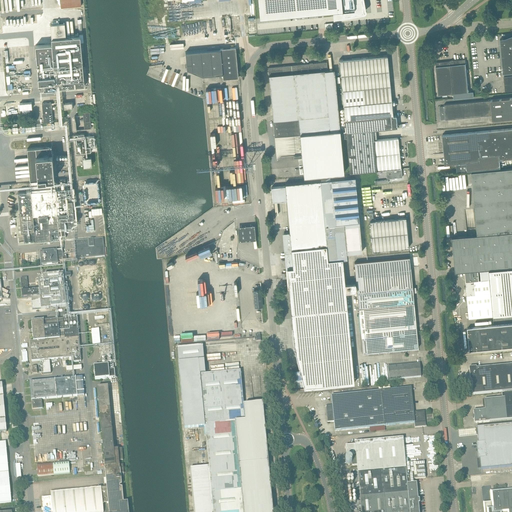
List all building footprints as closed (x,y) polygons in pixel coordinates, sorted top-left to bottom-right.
[(1,0),(2,10),(12,9),(12,7),(8,7),(8,0),(1,0)] [(258,0),(260,17),(342,10),(343,16),(363,12),(364,10),(362,0),(258,0)] [(210,1),(169,3),(170,22),(211,19),(210,1)] [(44,76),(45,86),(44,87),(44,88),(45,89),(84,86),(80,36),(66,37),(65,23),(55,24),(50,24),(52,38),(51,38),(55,75),(44,76)] [(511,34),(510,35),(506,37),(505,37),(504,37),(502,38),(500,38),(504,72),(504,75),(505,90),(511,89),(511,34)] [(238,77),(235,47),(220,49),(185,52),(187,69),(203,76),(223,74),(223,79),(238,77)] [(387,55),(339,60),(342,90),(390,86),(387,55)] [(436,62),(436,67),(438,95),(453,93),(454,98),(474,97),(473,92),(468,92),(465,60),(450,61),(436,63),(436,62)] [(300,133),(301,152),(304,177),(344,173),(340,129),(334,70),(327,70),(327,62),(313,63),(312,63),(309,63),(309,64),(268,67),(269,75),(274,135),(300,133)] [(390,86),(342,90),(343,105),(392,101),(390,86)] [(490,100),(449,104),(444,104),(444,106),(440,107),(441,120),(445,119),(492,115),(492,120),(511,117),(511,97),(490,100)] [(392,101),(343,105),(350,173),(376,170),(373,140),(373,130),(397,127),(396,115),(393,116),(392,101)] [(44,123),(53,122),(51,102),(42,103),(44,123)] [(7,116),(14,116),(14,106),(6,106),(7,116)] [(91,128),(90,115),(75,116),(76,130),(91,128)] [(511,158),(511,128),(442,135),(445,165),(459,163),(459,171),(468,170),(501,167),(500,160),(511,158)] [(76,153),(81,153),(91,152),(90,147),(85,147),(84,134),(74,135),(76,153)] [(386,170),(401,168),(398,138),(373,140),(376,170),(386,170)] [(60,238),(66,238),(65,228),(74,227),(71,187),(69,187),(69,185),(65,186),(65,188),(61,189),(61,186),(55,186),(52,147),(27,149),(31,191),(18,192),(21,232),(23,231),(24,242),(60,239),(60,238)] [(401,168),(386,170),(387,179),(402,177),(401,168)] [(511,168),(472,172),(478,235),(452,237),(455,272),(465,271),(465,276),(479,275),(478,270),(481,270),(482,274),(485,274),(485,269),(489,269),(511,266),(511,168)] [(300,370),(292,372),(296,388),(354,383),(342,258),(346,258),(346,253),(362,251),(354,177),(285,183),(285,186),(271,187),(273,201),(287,200),(290,232),(284,233),(286,253),(292,252),(293,267),(287,268),(287,273),(282,273),(283,273),(283,278),(282,278),(288,278),(295,348),(300,370)] [(373,212),(369,213),(372,251),(409,248),(406,217),(373,220),(373,212)] [(77,261),(82,261),(83,261),(83,259),(95,257),(105,256),(103,238),(79,241),(74,241),(75,249),(71,250),(72,260),(77,259),(77,261)] [(40,252),(41,266),(42,266),(58,264),(58,261),(63,261),(63,260),(67,260),(66,255),(63,255),(62,251),(57,252),(57,250),(40,252)] [(354,263),(357,292),(362,353),(418,348),(410,257),(354,263)] [(489,274),(493,316),(511,313),(511,266),(489,269),(489,274)] [(28,288),(27,277),(20,278),(21,288),(22,288),(22,291),(22,298),(40,296),(41,309),(66,306),(63,274),(64,274),(59,274),(59,273),(48,274),(48,275),(48,276),(38,277),(39,290),(28,291),(27,288),(28,288)] [(105,295),(104,289),(103,273),(79,276),(82,308),(88,308),(87,307),(106,305),(105,299),(108,298),(107,295),(105,295)] [(479,275),(465,276),(467,287),(464,288),(464,292),(467,292),(469,318),(493,316),(489,274),(485,274),(482,274),(482,279),(479,280),(479,275)] [(262,307),(262,302),(261,290),(254,291),(255,307),(262,307)] [(81,357),(78,322),(77,317),(44,320),(32,321),(33,341),(30,341),(32,361),(81,357)] [(470,351),(511,346),(511,323),(467,328),(470,351)] [(100,328),(92,328),(93,343),(101,342),(100,328)] [(177,348),(178,359),(178,363),(184,429),(205,427),(209,467),(190,468),(194,511),(272,511),(263,404),(244,405),(241,374),(242,374),(241,372),(240,372),(240,371),(205,374),(203,345),(177,348)] [(420,364),(388,367),(389,380),(400,379),(400,384),(407,383),(406,378),(421,377),(420,364)] [(511,364),(490,367),(492,393),(511,391),(511,364)] [(108,365),(94,366),(95,380),(115,378),(115,370),(108,370),(108,365)] [(492,393),(490,367),(470,369),(473,395),(492,393)] [(31,400),(84,395),(82,377),(60,379),(60,377),(55,377),(49,378),(50,380),(30,382),(31,400)] [(51,496),(41,497),(42,508),(43,508),(43,511),(42,511),(103,511),(103,503),(108,503),(109,511),(128,511),(128,501),(123,502),(121,474),(124,473),(123,464),(119,465),(119,461),(123,460),(122,449),(114,449),(108,386),(97,387),(107,486),(81,489),(80,487),(76,487),(76,486),(66,487),(66,490),(51,492),(51,496)] [(411,388),(331,396),(332,405),(327,406),(329,422),(334,422),(335,431),(414,423),(415,427),(414,427),(414,428),(426,426),(424,411),(413,412),(411,388)] [(511,392),(502,393),(502,394),(504,393),(504,398),(484,400),(485,410),(473,411),(474,416),(473,416),(473,417),(473,418),(474,418),(474,423),(490,422),(490,421),(511,419),(511,392)] [(511,424),(477,427),(478,443),(477,443),(478,459),(480,459),(481,469),(511,466),(511,424)] [(349,469),(346,469),(347,477),(354,476),(357,505),(349,506),(349,511),(418,511),(417,503),(420,503),(419,499),(417,499),(415,483),(414,483),(414,479),(426,478),(424,462),(405,463),(403,438),(355,442),(355,445),(356,455),(357,468),(349,469)] [(5,442),(2,442),(0,442),(0,503),(11,502),(6,446),(5,442)] [(69,461),(37,464),(38,476),(70,473),(69,461)] [(511,511),(511,489),(496,491),(491,491),(492,502),(485,503),(484,504),(484,511),(511,511)]
